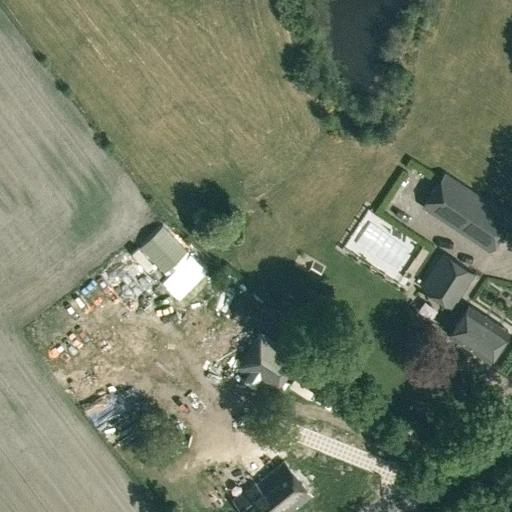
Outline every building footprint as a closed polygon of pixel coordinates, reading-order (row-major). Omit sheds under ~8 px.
[(511,217),(445,173),(423,206),(490,250),(511,217)] [(385,222),(364,245),(402,280),(423,257),(385,222)] [(474,273),(443,251),(421,286),(452,307),(474,273)] [(488,360),(508,330),(468,304),(448,334),(488,360)] [(299,357),(259,333),(235,368),(276,393),(299,357)] [(290,511),(312,494),(284,461),(257,484),(255,482),(233,500),(243,511),(290,511)]
